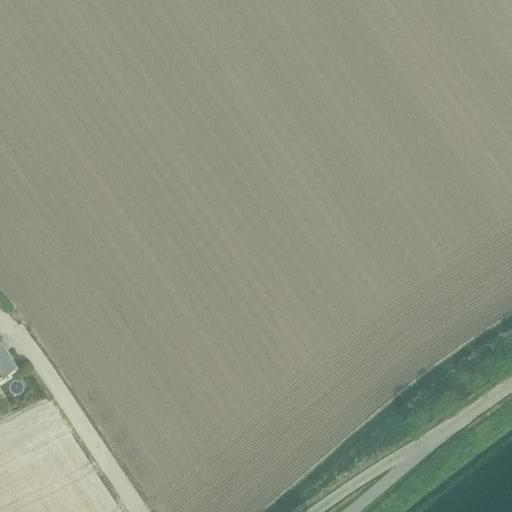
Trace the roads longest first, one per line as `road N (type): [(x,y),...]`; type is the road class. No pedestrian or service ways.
road 1 (unclassified): [(322,511),(479,410)]
road 2 (unclassified): [(357,511),(479,410)]
